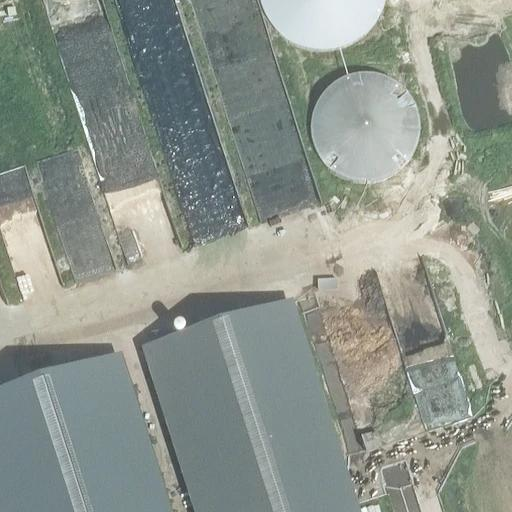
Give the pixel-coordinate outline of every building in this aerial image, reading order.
[(383,6),(383,0),(258,0),(259,6),(265,22),(276,35),(289,45),(304,51),(321,54),(337,52),(353,45),(366,35),(376,22),(383,6)] [(461,8),(470,87),(491,85),(482,6),(461,8)] [(335,178),(362,185),(389,178),(408,158),(416,131),(408,104),(389,84),(362,77),(335,84),(315,104),(308,131),(315,158),(335,178)] [(498,182),(503,161),(475,154),(470,175),(498,182)] [(382,268),(424,430),(469,419),(427,256),(382,268)] [(146,350),(191,493),(197,511),(351,511),(286,306),(146,350)] [(163,511),(115,360),(0,396),(0,511),(163,511)] [(378,432),(363,438),(368,452),(383,447),(378,432)] [(397,492),(392,494),(397,511),(422,511),(415,486),(412,487),(406,465),(390,470),(397,492)]
